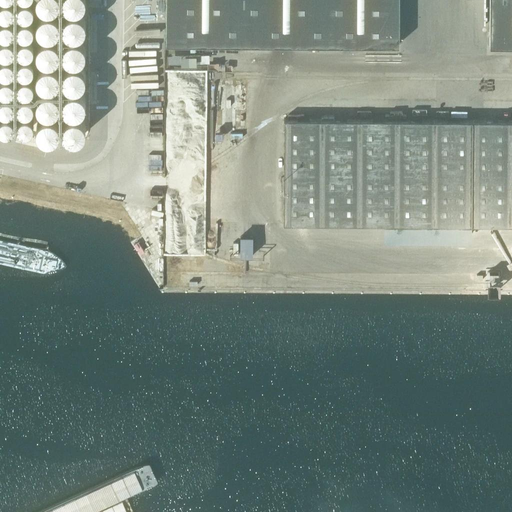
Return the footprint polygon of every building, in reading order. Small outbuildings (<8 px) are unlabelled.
[(166,0),(166,42),(399,44),(399,0),(166,0)] [(511,44),(511,0),(489,0),(489,44),(511,44)] [(511,119),(284,118),(283,223),(511,224),(511,119)] [(20,155),(46,156),(46,145),(20,144),(20,155)] [(241,253),(254,253),(254,234),(241,234),(241,253)]
